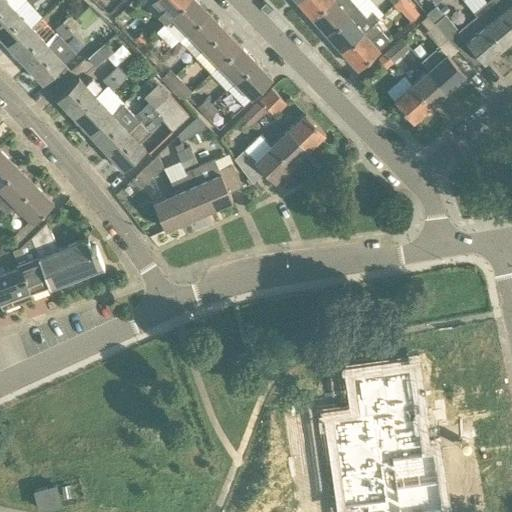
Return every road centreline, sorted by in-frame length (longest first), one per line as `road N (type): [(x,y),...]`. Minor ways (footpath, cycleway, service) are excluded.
road 1 (residential): [(177,305),(0,96)]
road 2 (residential): [(177,305),(251,283),(440,250)]
road 3 (residential): [(416,175),(243,0)]
road 4 (residential): [(0,385),(177,305)]
road 5 (residential): [(416,175),(511,90)]
